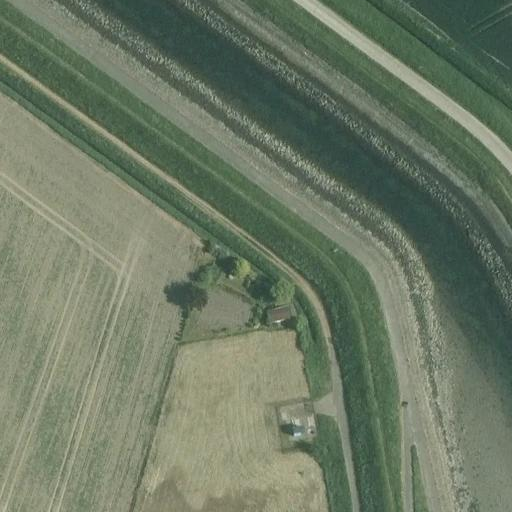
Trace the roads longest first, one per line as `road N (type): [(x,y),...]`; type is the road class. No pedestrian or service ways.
road 1 (track): [(328,343),(303,282),(0,62)]
road 2 (unclassified): [(511,165),(297,0)]
road 3 (residential): [(355,511),(328,343)]
